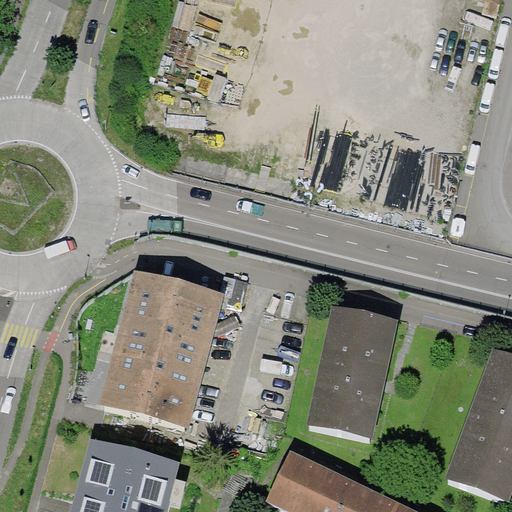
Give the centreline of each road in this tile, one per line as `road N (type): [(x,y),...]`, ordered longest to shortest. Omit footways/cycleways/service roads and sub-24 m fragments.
road 1 (secondary): [(97,196),(511,288)]
road 2 (residential): [(511,332),(157,251)]
road 3 (unclassified): [(511,48),(483,169),(485,223)]
road 4 (primary): [(0,405),(20,335),(56,266)]
road 5 (primary): [(80,147),(83,54),(100,0)]
